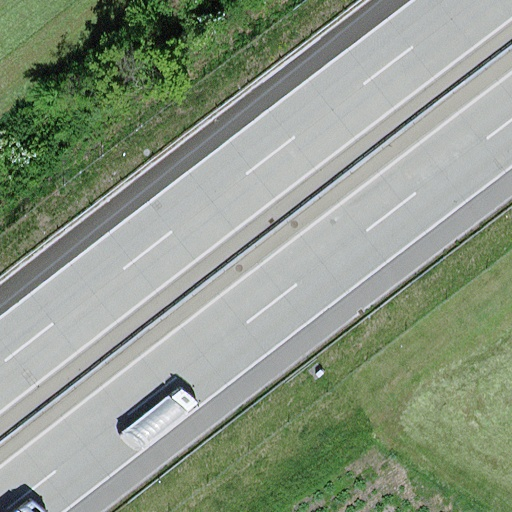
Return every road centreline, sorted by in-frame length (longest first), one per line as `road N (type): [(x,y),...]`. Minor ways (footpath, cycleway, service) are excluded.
road 1 (motorway): [(0,502),(511,112)]
road 2 (motorway): [(478,0),(0,363)]
